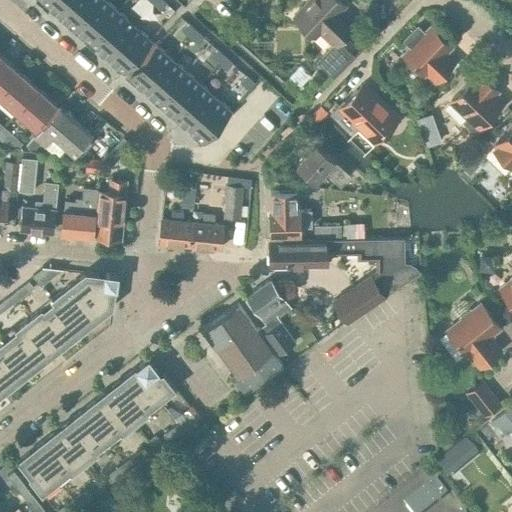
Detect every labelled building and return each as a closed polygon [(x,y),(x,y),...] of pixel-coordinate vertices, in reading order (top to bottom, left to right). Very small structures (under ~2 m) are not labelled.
[(43,0),(58,13),(69,0),(43,0)] [(69,0),(58,13),(75,27),(98,0),(69,0)] [(106,0),(98,0),(75,27),(91,41),(118,10),(106,0)] [(154,0),(153,1),(153,2),(160,9),(161,8),(167,2),(165,0),(154,0)] [(340,0),(308,0),(293,16),(315,37),(320,31),(333,44),(316,61),(327,71),(329,73),(333,77),(334,76),(354,55),(354,54),(339,40),(355,24),(341,10),(345,5),(340,0)] [(118,10),(91,41),(108,56),(135,25),(118,10)] [(188,22),(182,29),(190,36),(196,29),(192,25),(188,22)] [(135,25),(108,56),(124,70),(151,39),(135,25)] [(425,32),(418,25),(404,40),(411,47),(403,55),(423,74),(426,71),(436,81),(454,62),(446,54),(453,47),(431,26),(425,32)] [(196,29),(190,36),(198,43),(204,36),(196,29)] [(156,45),(129,74),(130,75),(144,88),(171,58),(157,46),(156,45)] [(217,47),(210,55),(218,62),(225,54),(217,47)] [(225,54),(218,62),(226,69),(232,62),(225,54)] [(0,94),(20,72),(2,56),(0,57),(0,94)] [(171,58),(144,88),(159,101),(185,71),(171,58)] [(185,71),(159,101),(174,114),(200,84),(185,71)] [(0,97),(17,112),(38,88),(20,72),(0,94),(0,97)] [(246,73),(239,81),(248,88),(254,81),(246,73)] [(497,90),(481,74),(477,79),(474,76),(451,100),(469,118),(466,121),(475,131),(502,103),(493,94),(497,90)] [(375,142),(399,117),(363,82),(333,113),(352,131),(358,125),(375,142)] [(200,84),(174,114),(189,127),(215,97),(200,84)] [(38,88),(17,112),(35,128),(56,104),(38,88)] [(412,90),(410,107),(424,108),(427,92),(412,90)] [(215,97),(189,127),(204,140),(230,110),(215,97)] [(321,105),(311,114),(318,121),(328,111),(321,105)] [(74,154),(91,134),(59,106),(42,126),(33,137),(40,143),(45,147),(53,137),(74,154)] [(430,113),(417,118),(423,135),(437,130),(430,113)] [(4,126),(0,131),(0,138),(5,144),(20,145),(23,142),(4,126)] [(511,126),(496,144),(499,146),(494,151),(511,167),(511,165),(511,126)] [(120,157),(131,145),(129,143),(123,137),(111,149),(120,157)] [(349,174),(334,161),(335,160),(315,143),(297,164),(317,181),(325,171),(341,185),(349,174)] [(478,163),(487,155),(478,146),(470,155),(478,163)] [(33,191),(37,157),(22,156),(19,189),(33,191)] [(99,173),(100,160),(87,158),(85,171),(99,173)] [(0,226),(5,227),(8,194),(16,194),(19,161),(5,160),(2,187),(0,187),(0,226)] [(121,239),(127,179),(109,177),(108,189),(98,188),(96,204),(96,211),(97,211),(94,236),(121,239)] [(52,231),(58,187),(58,182),(45,181),(44,185),(43,200),(35,199),(34,205),(22,204),(20,228),(52,231)] [(240,219),(243,185),(227,183),(224,218),(240,219)] [(93,235),(97,187),(83,186),(81,197),(76,197),(75,200),(64,199),(63,208),(60,232),(93,235)] [(194,208),(196,188),(183,186),(180,206),(194,208)] [(298,209),(298,190),(269,190),(269,210),(270,237),(301,236),(301,226),(312,226),(312,209),(298,209)] [(190,245),(193,219),(182,218),(183,210),(171,209),(170,217),(162,216),(159,242),(190,245)] [(193,219),(190,245),(221,248),(223,222),(214,221),(215,214),(203,212),(202,220),(193,219)] [(345,224),(316,224),(316,238),(345,238),(345,224)] [(404,237),(345,238),(316,238),(269,239),(269,266),(326,265),(326,253),(329,251),(344,251),(344,250),(358,249),(358,258),(376,258),(376,270),(333,300),(349,322),(420,270),(417,272),(414,268),(410,265),(404,264),(404,237)] [(480,257),(474,261),(483,279),(498,267),(487,252),(483,255),(480,257)] [(41,285),(63,269),(43,266),(33,275),(41,285)] [(55,301),(79,331),(112,305),(114,292),(112,292),(113,286),(116,287),(118,274),(105,272),(104,276),(99,275),(99,273),(86,272),(53,298),(55,301)] [(511,275),(510,277),(510,280),(500,288),(511,303),(511,275)] [(293,311),(290,307),(270,279),(246,296),(247,297),(245,299),(254,311),(256,310),(265,323),(258,329),(277,355),(296,342),(278,316),(286,310),(288,314),(293,311)] [(10,294),(15,301),(34,286),(29,280),(10,294)] [(0,312),(15,301),(10,294),(0,302),(0,312)] [(66,341),(79,331),(55,301),(44,309),(41,306),(28,317),(52,348),(64,339),(66,341)] [(244,393),(282,366),(238,303),(203,327),(235,371),(230,375),(238,387),(239,386),(244,393)] [(500,327),(481,303),(471,311),(468,311),(462,315),(461,319),(447,330),(465,354),(468,352),(480,366),(500,350),(489,335),(500,327)] [(40,357),(52,348),(28,317),(15,327),(17,330),(5,340),(29,371),(43,360),(40,357)] [(15,381),(29,371),(5,340),(0,343),(0,386),(1,388),(13,379),(15,381)] [(122,378),(148,410),(176,388),(162,371),(160,373),(148,358),(134,368),(122,378)] [(149,412),(148,410),(122,378),(95,399),(120,432),(122,433),(149,412)] [(476,384),(466,392),(477,406),(493,393),(490,389),(482,379),(476,384)] [(493,393),(477,406),(485,415),(501,402),(493,393)] [(97,450),(120,432),(95,399),(71,418),(97,450)] [(511,402),(489,421),(503,439),(508,434),(511,431),(511,402)] [(178,424),(183,430),(197,420),(192,413),(178,424)] [(98,452),(97,450),(71,418),(44,439),(69,471),(71,473),(98,452)] [(169,440),(183,430),(178,424),(164,434),(169,440)] [(156,434),(149,439),(154,446),(161,441),(156,434)] [(41,494),(69,471),(44,439),(18,459),(30,475),(28,477),(41,494)] [(125,461),(130,468),(149,454),(144,447),(125,461)] [(445,456),(434,465),(443,476),(454,467),(445,456)] [(111,481),(130,468),(125,461),(106,475),(111,481)] [(14,485),(21,480),(14,470),(7,476),(14,485)] [(34,511),(41,505),(21,480),(14,485),(34,511)] [(408,511),(425,511),(446,495),(433,480),(402,505),(408,511)] [(72,499),(77,506),(91,495),(87,489),(72,499)] [(110,495),(94,508),(97,511),(122,511),(123,510),(110,495)] [(59,511),(68,511),(77,506),(72,499),(58,509),(59,511)]
